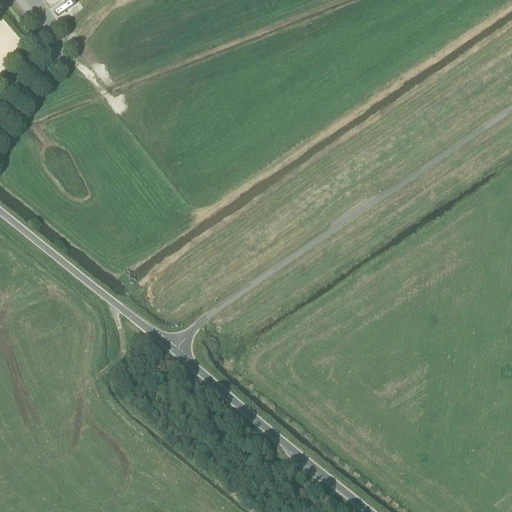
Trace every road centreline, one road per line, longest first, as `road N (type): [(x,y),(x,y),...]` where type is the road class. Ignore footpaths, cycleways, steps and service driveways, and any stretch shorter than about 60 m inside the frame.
road 1 (unclassified): [(170,346),(511,109)]
road 2 (tertiary): [(369,511),(170,346)]
road 3 (tertiary): [(170,346),(0,208)]
